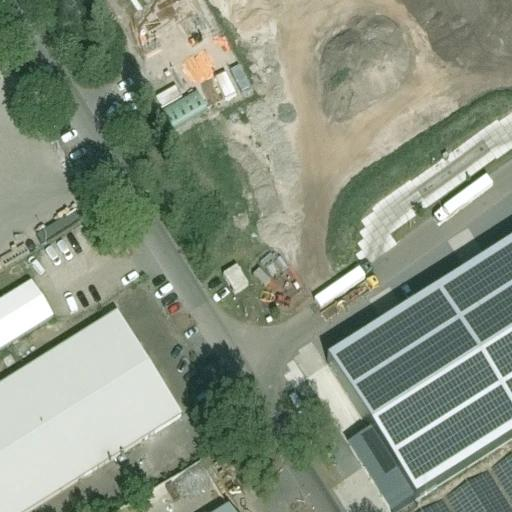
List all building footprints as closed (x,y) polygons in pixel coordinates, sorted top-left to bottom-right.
[(511,247),(327,365),(414,503),(511,441),(511,247)] [(0,270),(0,297),(45,267),(32,249),(0,270)] [(223,278),(235,296),(248,288),(236,270),(223,278)] [(110,282),(82,299),(88,309),(116,292),(110,282)] [(0,305),(0,352),(52,320),(31,286),(0,305)] [(0,511),(31,511),(180,418),(115,316),(0,388),(0,511)]
